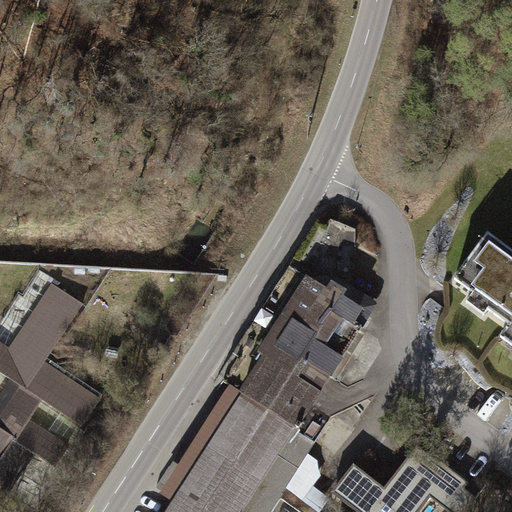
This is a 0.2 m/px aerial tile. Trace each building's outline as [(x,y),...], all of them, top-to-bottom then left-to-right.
[(511,242),(501,235),(468,279),(511,311),(511,242)] [(377,314),(315,277),(247,390),(310,428),(377,314)] [(0,369),(1,370),(13,350),(0,341),(0,369)] [(0,455),(3,457),(0,461),(0,484),(15,494),(37,457),(61,471),(77,443),(37,420),(50,398),(17,379),(0,407),(0,455)] [(276,511),(323,437),(247,390),(171,511),(276,511)] [(396,490),(360,467),(341,497),(364,511),(425,511),(436,496),(461,511),(465,511),(484,483),(424,446),(396,490)]
